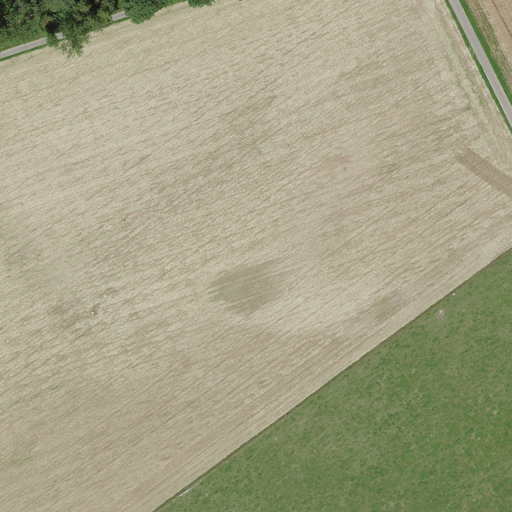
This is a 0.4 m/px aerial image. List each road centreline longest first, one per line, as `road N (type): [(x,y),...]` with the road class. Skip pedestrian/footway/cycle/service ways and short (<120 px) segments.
road 1 (track): [(170,0),(0,56)]
road 2 (unclassified): [(511,118),(453,0)]
